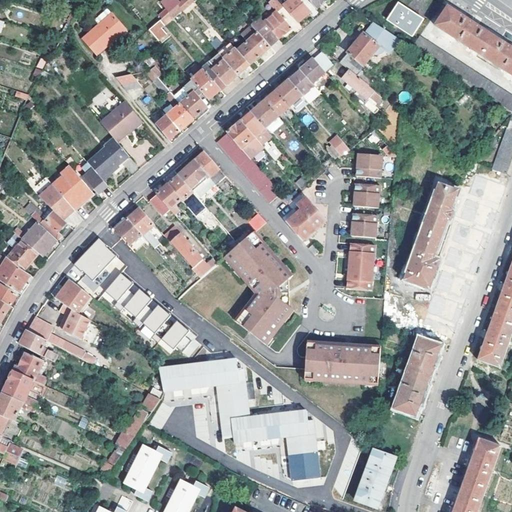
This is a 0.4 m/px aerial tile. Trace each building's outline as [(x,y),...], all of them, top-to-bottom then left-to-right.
[(182,11),(193,2),(191,0),(182,0),(177,5),(182,11)] [(284,6),(278,0),(270,0),(269,2),(277,11),(284,6)] [(300,0),(290,0),(284,6),(298,23),(311,12),(300,0)] [(308,0),(316,9),(327,0),(308,0)] [(412,36),(422,20),(398,5),(388,20),(412,36)] [(511,75),(511,48),(475,25),(448,7),(435,26),(511,75)] [(117,39),(127,31),(112,14),(108,10),(95,22),(99,26),(83,40),(97,56),(114,41),(113,40),(116,37),(117,39)] [(277,11),(264,22),(279,40),(291,29),(277,11)] [(260,18),(251,26),(270,47),(277,41),(279,40),(264,22),(260,18)] [(160,20),(148,30),(155,38),(164,31),(160,27),(164,25),(160,20)] [(349,71),(355,76),(389,33),(373,22),(339,63),(349,71)] [(270,47),(251,26),(245,31),(247,34),(244,38),(247,42),(260,56),(270,47)] [(506,173),(511,156),(511,96),(418,36),(411,47),(511,112),(511,116),(506,128),(492,169),(506,173)] [(218,53),(238,75),(244,69),(249,65),(237,51),(229,42),(218,52),(218,53)] [(247,42),(237,51),(249,65),(260,56),(247,42)] [(322,52),(314,59),(323,70),(331,63),(322,52)] [(201,68),(203,70),(220,90),(229,83),(238,75),(218,53),(210,60),(201,68)] [(201,68),(210,60),(209,58),(200,66),(201,68)] [(314,59),(301,70),(312,84),(325,72),(323,70),(314,59)] [(155,65),(146,74),(153,81),(162,73),(155,65)] [(203,70),(192,80),(202,93),(208,100),(220,90),(203,70)] [(289,81),(302,96),(308,103),(313,99),(320,93),(315,86),(312,84),(301,70),(289,81)] [(48,73),(43,71),(38,78),(44,81),(48,73)] [(382,98),(355,76),(349,71),(342,80),(367,100),(369,98),(377,104),(382,98)] [(328,75),(325,72),(312,84),(315,86),(328,75)] [(131,75),(116,78),(126,91),(142,87),(131,75)] [(202,93),(192,80),(187,84),(197,97),(202,93)] [(289,81),(275,92),(289,108),(302,96),(289,81)] [(173,96),(180,104),(193,120),(207,108),(197,97),(187,84),(173,96)] [(17,91),(15,96),(26,100),(28,95),(17,91)] [(265,101),(278,117),(289,108),(275,92),(265,101)] [(265,101),(251,113),(265,128),(278,117),(265,101)] [(141,121),(125,102),(100,123),(114,139),(117,143),(133,128),(141,121)] [(180,104),(167,116),(180,131),(193,120),(180,104)] [(241,122),(254,137),(265,128),(251,113),(241,122)] [(169,140),(180,131),(167,116),(156,125),(169,140)] [(135,130),(143,123),(141,121),(133,128),(135,130)] [(241,122),(227,133),(250,160),(264,148),(254,137),(241,122)] [(250,160),(227,133),(217,142),(269,203),(280,194),(250,160)] [(349,150),(337,136),(329,143),(341,157),(349,150)] [(117,143),(114,139),(106,146),(107,148),(88,164),(93,170),(102,180),(113,171),(119,166),(117,165),(121,161),(128,155),(117,143)] [(220,178),(224,174),(205,152),(195,161),(209,177),(210,178),(214,175),(216,177),(218,176),(220,178)] [(383,156),(358,154),(356,176),(381,178),(383,156)] [(119,166),(113,171),(116,174),(125,165),(121,161),(117,165),(119,166)] [(195,161),(178,176),(192,192),(209,177),(195,161)] [(58,172),(61,175),(64,178),(55,187),(75,210),(92,192),(67,163),(58,172)] [(99,193),(107,186),(102,180),(93,170),(83,178),(98,195),(99,193)] [(61,175),(53,184),(55,187),(64,178),(61,175)] [(178,176),(168,184),(182,201),(183,202),(193,193),(192,192),(178,176)] [(55,187),(53,184),(47,177),(33,189),(39,197),(51,207),(63,220),(65,218),(75,210),(55,187)] [(301,188),(307,183),(301,177),(295,182),(301,188)] [(168,184),(157,194),(170,209),(171,211),(177,205),(182,201),(168,184)] [(355,184),(353,206),(378,208),(380,186),(355,184)] [(458,192),(440,184),(405,280),(429,289),(439,264),(440,261),(433,259),(448,220),(450,221),(452,216),(453,213),(450,212),(458,192)] [(163,216),(170,209),(157,194),(150,200),(163,216)] [(303,242),(326,221),(306,199),(297,206),(301,211),(287,223),(303,242)] [(206,209),(201,203),(191,211),(196,217),(206,209)] [(177,205),(171,211),(177,218),(184,212),(177,205)] [(63,220),(51,207),(43,215),(41,212),(39,215),(35,211),(30,215),(38,223),(56,240),(62,234),(59,231),(66,223),(63,220)] [(148,240),(155,249),(160,245),(148,231),(154,225),(140,209),(129,219),(148,240)] [(210,214),(206,209),(196,217),(201,222),(210,214)] [(256,232),(266,223),(258,213),(247,222),(256,232)] [(353,214),(351,236),(376,238),(378,216),(353,214)] [(129,219),(115,231),(134,253),(148,240),(129,219)] [(38,253),(42,256),(56,240),(38,223),(34,228),(33,227),(23,239),(38,253)] [(208,264),(204,259),(204,260),(182,235),(183,234),(176,226),(164,236),(171,244),(174,242),(195,267),(193,269),(201,278),(218,264),(213,259),(208,264)] [(255,232),(251,228),(235,242),(238,246),(252,234),(255,232)] [(15,249),(7,257),(24,271),(38,253),(23,239),(15,233),(8,242),(15,249)] [(290,279),(252,234),(238,246),(224,258),(253,291),(253,301),(240,318),(242,319),(236,326),(261,345),(266,338),(268,339),(290,311),(287,310),(288,281),(290,279)] [(88,251),(85,254),(87,256),(84,259),(82,257),(74,265),(82,273),(83,272),(93,281),(117,257),(106,247),(107,246),(99,239),(88,251)] [(312,244),(308,248),(314,255),(318,252),(312,244)] [(350,244),(348,266),(373,268),(375,246),(350,244)] [(24,271),(6,258),(0,267),(0,281),(19,293),(30,275),(24,271)] [(348,266),(347,288),(371,291),(373,268),(348,266)] [(511,334),(511,267),(505,288),(488,335),(479,360),(500,368),(511,334)] [(121,273),(105,292),(117,302),(114,306),(121,311),(124,308),(136,318),(132,322),(139,327),(142,323),(154,334),(151,337),(157,343),(161,339),(173,350),(175,347),(181,353),(191,341),(185,336),(189,331),(177,321),(172,327),(167,332),(161,327),(165,321),(170,315),(158,305),(153,311),(148,316),(142,311),(147,305),(152,300),(140,289),(135,295),(130,300),(124,295),(128,290),(133,284),(121,273)] [(85,292),(71,280),(56,299),(64,305),(72,311),(85,292)] [(0,299),(11,306),(16,298),(9,294),(11,291),(0,284),(0,299)] [(128,290),(124,295),(130,300),(135,295),(128,290)] [(0,299),(0,323),(11,306),(0,299)] [(100,325),(91,321),(91,320),(73,312),(72,311),(64,305),(61,310),(61,315),(66,317),(61,326),(62,329),(82,339),(91,343),(100,325)] [(147,305),(142,311),(148,316),(153,311),(147,305)] [(236,326),(242,319),(240,318),(238,316),(233,323),(236,326)] [(47,340),(78,356),(81,349),(50,333),(53,329),(51,326),(35,318),(31,324),(28,330),(47,340)] [(165,321),(161,327),(167,332),(172,327),(165,321)] [(22,342),(20,345),(40,355),(47,340),(28,330),(22,342)] [(268,339),(266,338),(261,345),(264,348),(270,341),(268,339)] [(428,381),(441,347),(420,339),(394,409),(416,416),(428,381)] [(316,346),(307,345),(305,377),(314,377),(314,379),(315,379),(369,383),(370,383),(370,381),(379,382),(381,351),(372,350),(372,348),(371,348),(318,344),(316,344),(316,346)] [(48,351),(44,357),(54,362),(57,356),(48,351)] [(15,366),(13,372),(34,382),(44,386),(47,379),(37,374),(44,361),(25,353),(19,367),(15,366)] [(159,368),(164,391),(218,386),(224,439),(233,438),(234,444),(287,437),(292,481),(320,478),(313,420),(308,421),(306,411),(250,418),(243,369),(238,370),(237,360),(159,368)] [(13,372),(2,394),(23,403),(24,404),(34,382),(13,372)] [(2,394),(0,398),(0,414),(9,418),(15,421),(23,403),(2,394)] [(160,399),(149,394),(142,407),(151,412),(153,413),(160,399)] [(144,423),(149,415),(141,410),(125,433),(134,437),(144,423)] [(0,436),(0,437),(9,418),(0,414),(0,436)] [(477,511),(501,447),(480,439),(471,463),(454,511),(453,511),(477,511)] [(126,449),(116,444),(108,462),(113,464),(114,465),(126,449)] [(8,450),(7,453),(19,458),(22,450),(11,445),(8,450)] [(157,451),(145,445),(125,483),(138,490),(135,497),(148,503),(154,492),(147,489),(161,460),(168,464),(174,452),(160,446),(157,451)] [(396,457),(374,451),(356,501),(377,508),(396,457)] [(7,453),(5,456),(4,460),(15,465),(19,458),(7,453)] [(19,458),(15,465),(30,471),(33,464),(19,458)] [(113,464),(108,462),(105,461),(102,470),(109,472),(113,464)] [(190,511),(199,495),(206,498),(212,487),(198,480),(195,487),(182,480),(165,511),(190,511)]
